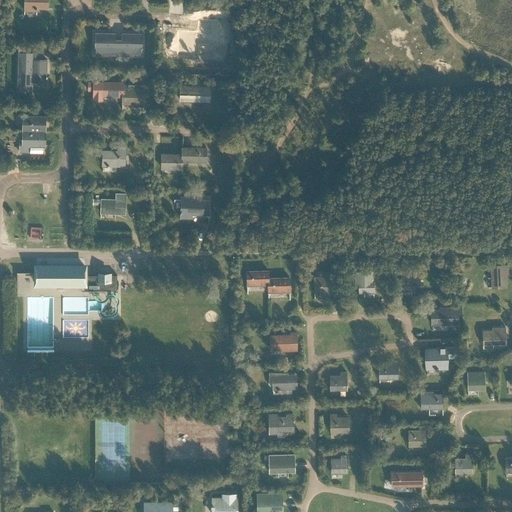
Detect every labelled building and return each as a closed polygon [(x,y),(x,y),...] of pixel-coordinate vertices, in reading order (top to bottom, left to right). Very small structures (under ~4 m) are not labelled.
[(24,0),(24,10),(36,11),(37,8),(47,8),(47,0),(24,0)] [(197,36),(197,41),(200,41),(200,42),(213,43),(213,46),(226,46),(227,29),(217,29),(217,24),(200,23),(200,36),(197,36)] [(118,55),(118,42),(115,42),(115,33),(95,33),(95,52),(95,54),(107,55),(107,50),(114,50),(114,55),(118,55)] [(121,42),(118,42),(118,55),(122,55),(122,50),(129,50),(128,55),(141,55),(141,53),(141,34),(121,33),(121,42)] [(168,40),(167,56),(181,56),(181,53),(194,54),(194,41),(197,41),(197,36),(195,36),(195,35),(178,34),(178,40),(168,40)] [(19,49),(18,84),(31,85),(32,81),(33,53),(25,53),(25,49),(19,49)] [(33,53),(32,81),(46,81),(46,59),(36,59),(36,53),(33,53)] [(88,82),(88,89),(93,90),(93,96),(93,99),(102,100),(102,96),(122,97),(123,88),(123,85),(123,84),(123,82),(102,81),(93,81),(93,82),(88,82)] [(122,97),(122,103),(133,103),(133,106),(143,106),(143,96),(147,96),(147,86),(143,86),(143,85),(123,85),(123,88),(122,97)] [(179,85),(179,93),(179,101),(194,102),(194,106),(202,106),(202,102),(210,102),(210,94),(211,94),(211,86),(179,85)] [(23,116),(22,131),(45,131),(45,116),(23,116)] [(44,146),(45,131),(22,131),(22,141),(19,141),(19,152),(42,152),(42,146),(44,146)] [(124,166),(125,146),(118,146),(117,150),(103,150),(102,165),(124,166)] [(181,154),(182,161),(206,162),(206,148),(182,147),(181,154)] [(182,161),(181,154),(161,153),(161,160),(162,160),(162,168),(182,168),(182,161)] [(115,199),(101,198),(100,213),(124,213),(125,193),(115,193),(115,199)] [(181,196),(180,218),(189,218),(189,214),(208,214),(208,200),(202,200),(202,198),(194,198),(194,200),(189,200),(189,196),(181,196)] [(44,238),(44,226),(32,225),(31,237),(44,238)] [(508,264),(491,265),(491,271),(491,287),(506,287),(506,277),(508,277),(511,277),(511,271),(508,271),(508,264)] [(36,266),(36,284),(84,284),(84,289),(117,289),(117,275),(109,275),(109,272),(100,272),(100,275),(85,275),(85,266),(36,266)] [(268,270),(247,271),(247,285),(268,284),(268,292),(290,291),(289,278),(268,278),(268,270)] [(420,280),(420,270),(410,270),(410,276),(402,276),(402,291),(420,290),(420,287),(420,280)] [(372,271),(355,272),(355,284),(359,284),(359,292),(373,292),(373,280),(373,279),(372,271)] [(324,276),(314,276),(314,279),(314,294),(331,293),(330,275),(330,273),(324,273),(324,276)] [(439,310),(431,310),(431,324),(457,324),(457,314),(461,314),(461,307),(457,307),(439,307),(439,310)] [(505,327),(499,327),(492,327),(492,330),(482,330),(483,344),(505,344),(505,327)] [(297,350),(297,331),(290,331),(290,334),(270,335),(271,349),(282,348),(282,350),(297,350)] [(440,349),(425,349),(426,357),(426,368),(435,368),(435,369),(438,369),(438,368),(446,367),(446,357),(456,357),(456,347),(444,347),(443,347),(440,348),(440,349)] [(392,364),(379,364),(379,378),(397,378),(397,361),(391,361),(392,364)] [(268,372),(268,380),(272,380),(272,389),(292,388),(295,388),(296,376),(292,376),(291,376),(291,377),(288,377),(288,374),(288,373),(288,372),(268,372)] [(340,375),(330,375),(330,390),(346,390),(346,372),(340,372),(340,375)] [(484,374),(467,375),(467,389),(484,389),(484,374)] [(426,391),(420,391),(421,408),(426,408),(442,408),(442,400),(442,394),(433,394),(433,391),(426,391)] [(276,413),(268,414),(269,433),(277,433),(277,431),(293,430),(293,413),(286,414),(286,416),(276,417),(276,413)] [(337,414),(330,414),(330,431),(348,431),(348,417),(337,417),(337,414)] [(408,445),(425,445),(425,427),(419,427),(419,430),(408,430),(408,445)] [(288,454),(268,455),(269,472),(278,472),(294,472),(294,457),(294,454),(288,454)] [(455,473),(472,472),(471,454),(465,454),(465,458),(455,458),(455,473)] [(341,458),(330,458),(331,473),(347,473),(347,458),(346,458),(346,455),(341,455),(341,458)] [(422,485),(421,472),(391,473),(392,486),(422,485)] [(226,497),(212,497),(212,505),(211,505),(211,507),(212,507),(211,511),(237,511),(237,500),(235,500),(235,493),(226,493),(226,497)] [(282,493),(257,493),(257,511),(282,510),(282,493)] [(144,502),(143,511),(171,511),(171,509),(176,509),(176,502),(144,502)]
